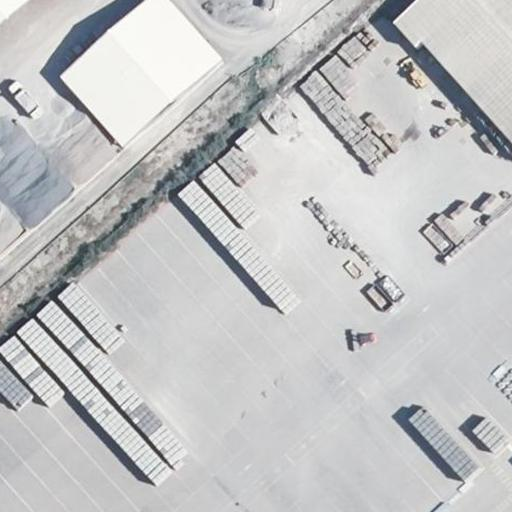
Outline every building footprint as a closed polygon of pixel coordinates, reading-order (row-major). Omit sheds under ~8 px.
[(0,0),(0,29),(33,0),(0,0)] [(169,0),(148,0),(61,78),(124,148),(223,59),(169,0)] [(511,0),(425,0),(396,27),(418,52),(425,46),(511,143),(511,0)] [(314,71),(299,86),(320,108),(335,93),(314,71)] [(386,309),(402,293),(383,274),(366,290),(386,309)] [(511,433),(511,401),(484,373),(468,389),(511,433)]
